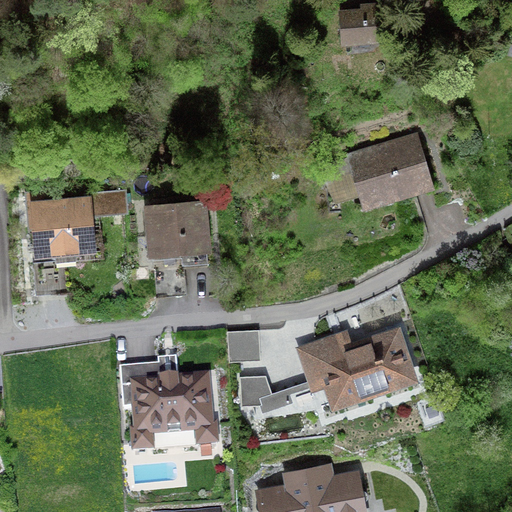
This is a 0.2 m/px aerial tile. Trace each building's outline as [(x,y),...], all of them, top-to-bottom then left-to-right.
[(375,8),(341,12),(346,49),(380,44),(375,8)] [(418,134),(349,155),(366,209),(435,189),(418,134)] [(92,199),(31,205),(37,263),(97,257),(92,199)] [(207,203),(146,209),(151,262),(213,256),(207,203)] [(348,326),(296,343),(317,420),(422,388),(401,327),(353,345),(348,326)] [(229,363),(262,363),(262,328),(229,328),(229,363)] [(212,372),(125,380),(133,455),(155,453),(154,441),(197,437),(198,450),(219,448),(212,372)] [(285,485),(258,491),(261,511),(368,511),(360,472),(335,477),(332,464),(282,474),(285,485)]
